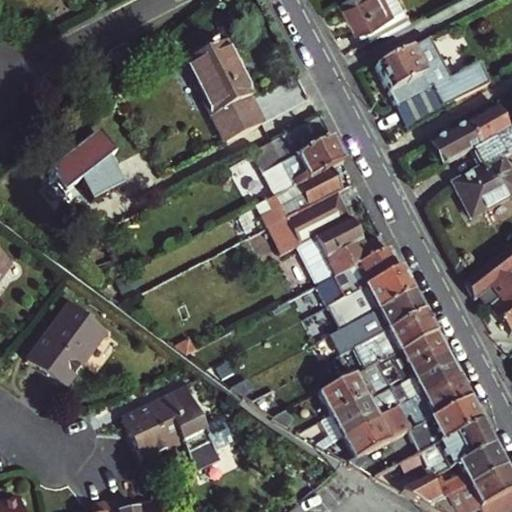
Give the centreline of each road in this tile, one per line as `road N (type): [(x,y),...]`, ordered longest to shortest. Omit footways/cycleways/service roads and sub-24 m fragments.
road 1 (residential): [(287,0),(511,429)]
road 2 (residential): [(163,0),(20,73)]
